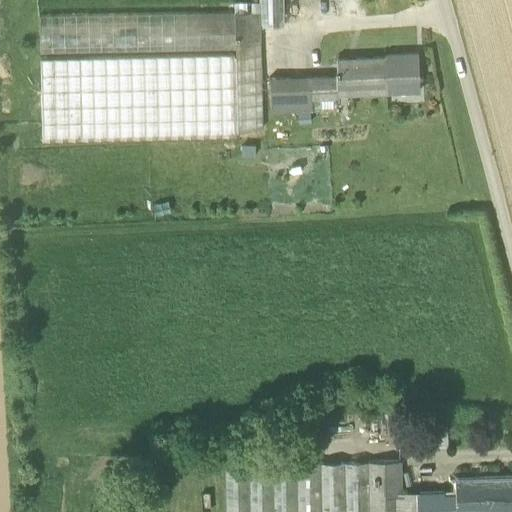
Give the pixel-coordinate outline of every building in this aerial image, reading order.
[(259,0),(259,10),(260,24),(283,24),(281,0),(259,0)] [(260,40),(260,24),(259,10),(233,11),(233,40),(260,40)] [(39,53),(234,49),(233,40),(233,11),(38,15),(39,53)] [(260,40),(233,40),(234,49),(234,54),(39,58),(41,133),(262,128),(260,40)] [(336,71),(337,102),(348,100),(349,100),(387,95),(419,91),(417,52),(384,54),(384,56),(336,58),(336,71)] [(269,78),(270,112),(311,110),(315,109),(336,102),(337,102),(336,71),(335,71),(335,75),(269,78)] [(397,446),(448,445),(447,423),(397,423),(397,446)] [(399,460),(367,461),(368,484),(368,511),(418,511),(418,495),(400,495),(399,460)] [(345,485),(368,484),(367,461),(344,462),(345,485)] [(223,464),(224,511),(368,511),(368,484),(345,485),(344,462),(223,464)] [(511,511),(511,476),(455,478),(456,493),(418,495),(418,511),(511,511)] [(45,511),(45,480),(24,480),(23,511),(45,511)]
